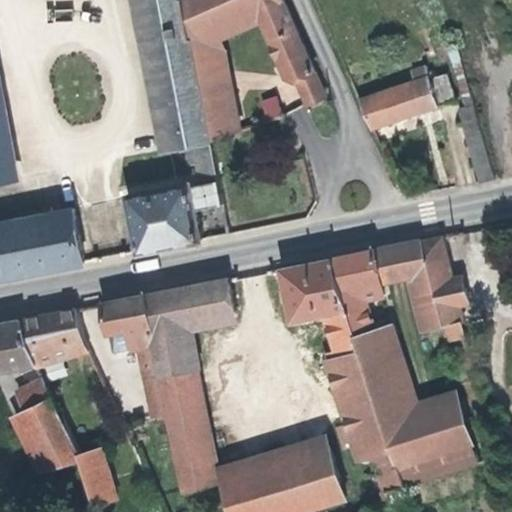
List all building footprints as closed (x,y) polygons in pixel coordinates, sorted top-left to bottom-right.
[(126,0),(157,149),(184,144),(188,163),(195,162),(199,182),(187,184),(186,181),(125,195),(136,251),(198,238),(191,208),(219,202),(206,141),(197,95),(178,0),(126,0)] [(178,0),(186,39),(253,9),(259,23),(283,78),(294,81),(303,103),(321,96),(278,0),(178,0)] [(253,9),(186,39),(197,95),(227,89),(217,42),(259,23),(253,9)] [(457,58),(452,41),(428,49),(433,66),(457,58)] [(429,78),(438,102),(454,96),(446,72),(429,78)] [(0,181),(20,178),(0,76),(0,181)] [(436,106),(425,77),(359,99),(369,129),(436,106)] [(197,95),(206,141),(234,130),(227,89),(197,95)] [(270,116),(262,96),(248,101),(256,122),(270,116)] [(478,132),(470,103),(455,108),(463,136),(478,132)] [(491,178),(478,132),(463,136),(476,181),(491,178)] [(0,277),(80,261),(70,211),(0,224),(0,277)] [(437,236),(418,239),(436,326),(442,325),(446,342),(461,338),(459,321),(454,303),(462,302),(455,273),(447,275),(437,236)] [(425,272),(418,239),(395,244),(403,277),(425,272)] [(378,283),(403,277),(395,244),(371,249),(378,283)] [(328,257),(354,345),(395,483),(472,460),(455,402),(452,392),(414,402),(391,326),(383,328),(379,319),(367,322),(361,299),(380,294),(371,249),(328,257)] [(82,258),(84,270),(131,265),(130,252),(82,258)] [(354,345),(328,257),(275,268),(286,319),(320,313),(332,351),(354,345)] [(425,272),(403,277),(414,331),(436,326),(425,272)] [(222,278),(141,295),(156,371),(187,366),(179,320),(228,311),(222,278)] [(156,371),(141,295),(97,303),(104,334),(124,330),(128,352),(133,351),(147,419),(165,415),(156,371)] [(72,308),(15,320),(0,322),(0,369),(30,364),(30,366),(84,354),(78,339),(72,308)] [(230,321),(228,311),(179,320),(187,366),(156,371),(165,415),(180,486),(216,480),(215,475),(321,444),(318,434),(213,464),(194,364),(198,363),(192,330),(230,321)] [(386,485),(395,483),(354,345),(332,351),(322,354),(324,359),(320,361),(351,460),(365,456),(371,475),(382,473),(386,485)] [(487,435),(473,379),(462,381),(470,410),(474,409),(481,437),(487,435)] [(45,464),(74,456),(35,380),(13,392),(22,409),(18,411),(45,464)] [(83,453),(79,443),(69,446),(74,456),(83,453)] [(286,511),(337,497),(321,444),(215,475),(216,480),(225,511),(286,511)] [(97,449),(74,456),(89,504),(111,496),(97,449)] [(386,485),(382,473),(371,475),(375,488),(386,485)] [(366,511),(385,507),(379,487),(374,489),(377,502),(359,508),(360,511),(366,511)]
